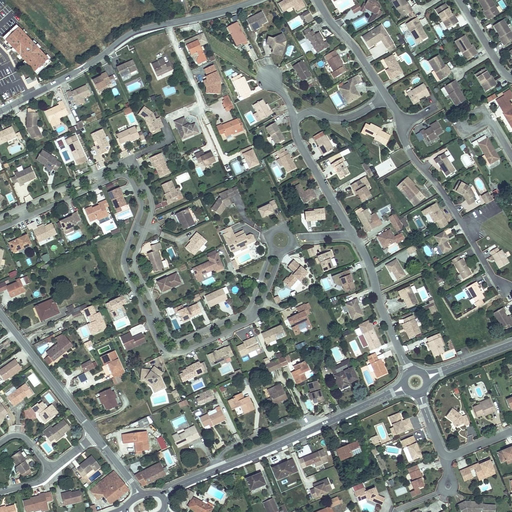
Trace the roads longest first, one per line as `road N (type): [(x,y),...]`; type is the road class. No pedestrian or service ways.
road 1 (residential): [(0,223),(114,171),(134,176),(146,205),(130,264),(169,344),(247,316),(276,253)]
road 2 (residential): [(410,372),(371,262),(297,135),(295,116),(314,109)]
road 3 (unclassified): [(0,110),(82,69),(124,37),(252,0)]
road 4 (secondary): [(163,496),(404,387)]
road 5 (residential): [(387,97),(405,121),(404,140),(506,289)]
road 6 (tertiary): [(0,312),(95,435)]
road 7 (residential): [(317,0),(387,97)]
